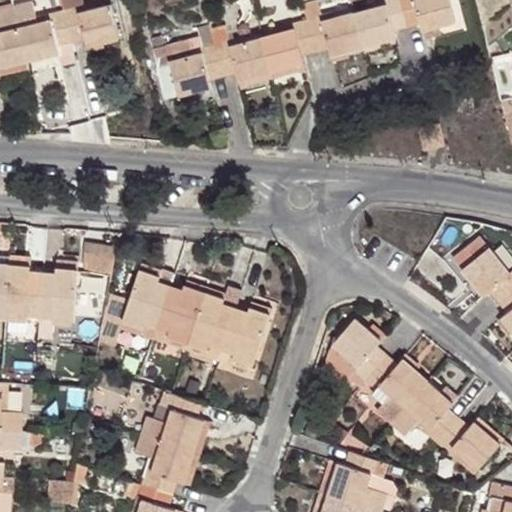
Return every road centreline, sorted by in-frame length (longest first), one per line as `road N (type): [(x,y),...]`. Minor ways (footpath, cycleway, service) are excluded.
road 1 (residential): [(274,194),(0,175)]
road 2 (residential): [(253,511),(334,251)]
road 3 (residential): [(0,226),(271,248)]
road 4 (residential): [(334,251),(511,418)]
road 5 (residential): [(511,219),(376,202)]
